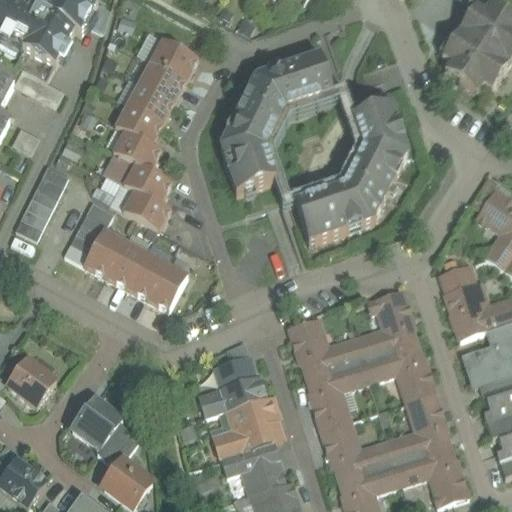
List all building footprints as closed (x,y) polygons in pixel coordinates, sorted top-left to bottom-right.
[(81,0),(52,0),(46,11),(34,4),(27,17),(3,3),(0,8),(0,39),(4,41),(0,47),(0,53),(19,63),(23,56),(55,74),(75,38),(81,41),(99,9),(81,0)] [(511,22),(490,8),(485,17),(477,11),(442,63),(451,68),(445,77),(478,99),(484,90),(492,96),(511,66),(511,22)] [(198,66),(163,47),(151,70),(186,89),(198,66)] [(55,74),(23,56),(19,63),(15,71),(47,89),(55,74)] [(315,65),(256,85),(221,154),(237,202),(276,188),(268,163),(258,158),(260,154),(266,157),(287,115),(291,117),(334,102),(327,82),(321,84),(315,65)] [(186,89),(151,70),(139,91),(174,110),(186,89)] [(0,147),(10,128),(0,122),(0,117),(15,90),(0,82),(0,81),(2,78),(0,77),(0,147)] [(174,110),(139,91),(128,112),(163,131),(174,110)] [(163,131),(128,112),(116,134),(125,139),(126,139),(152,152),(163,131)] [(392,113),(353,126),(362,151),(368,154),(366,159),(364,158),(345,195),(347,196),(345,201),(339,198),(296,212),(302,232),(308,230),(314,249),(374,229),(408,160),(392,113)] [(18,134),(10,151),(30,161),(38,143),(18,134)] [(152,152),(126,139),(125,139),(114,160),(117,162),(136,172),(136,171),(150,179),(150,178),(161,157),(152,152)] [(150,179),(136,171),(136,172),(117,162),(106,183),(113,187),(135,199),(135,198),(160,211),(172,190),(150,178),(150,179)] [(69,183),(48,173),(42,183),(43,183),(64,194),(69,183)] [(64,194),(43,183),(37,194),(59,205),(64,194)] [(59,205),(37,194),(32,205),(53,215),(59,205)] [(511,207),(495,196),(476,224),(501,240),(486,264),(505,277),(511,267),(511,207)] [(160,211),(135,198),(135,199),(124,219),(159,238),(171,217),(160,211)] [(53,215),(32,205),(27,215),(48,226),(53,215)] [(93,209),(87,220),(108,231),(114,221),(93,209)] [(48,226),(27,215),(21,226),(43,237),(48,226)] [(108,231),(87,220),(82,230),(102,241),(104,238),(105,238),(108,231)] [(43,237),(21,226),(16,237),(37,248),(43,237)] [(102,241),(82,230),(76,241),(96,252),(102,241)] [(105,238),(104,238),(102,241),(96,252),(91,262),(85,273),(106,284),(125,249),(105,238)] [(96,252),(76,241),(70,252),(91,262),(96,252)] [(146,261),(125,249),(106,284),(127,296),(146,261)] [(91,262),(70,252),(65,262),(85,273),(91,262)] [(167,272),(146,261),(127,296),(148,307),(167,272)] [(471,271),(440,281),(446,300),(472,291),(473,292),(478,291),(471,271)] [(188,283),(167,272),(148,307),(169,318),(188,283)] [(511,305),(480,315),(473,292),(472,291),(446,300),(445,300),(452,322),(451,322),(452,323),(453,323),(457,334),(456,335),(456,336),(457,335),(461,347),(489,338),(511,329),(511,305)] [(404,297),(385,304),(388,313),(407,307),(404,297)] [(387,335),(355,345),(362,367),(418,349),(414,335),(416,334),(407,307),(388,313),(385,304),(368,309),(372,320),(381,317),(387,335)] [(355,345),(324,355),(319,338),(323,337),(319,325),(308,329),(312,339),(311,339),(292,345),(300,371),(302,370),(306,385),(362,367),(355,345)] [(308,329),(288,335),(292,345),(311,339),(308,329)] [(511,329),(489,338),(495,356),(466,365),(474,392),(482,389),(511,379),(511,370),(510,364),(511,363),(511,329)] [(418,349),(362,367),(369,390),(401,380),(407,398),(403,400),(406,410),(418,406),(415,397),(434,391),(425,364),(423,364),(418,349)] [(251,365),(215,376),(221,397),(200,404),(207,425),(228,418),(228,419),(229,418),(267,406),(260,385),(257,386),(251,365)] [(56,389),(27,367),(8,393),(37,414),(56,389)] [(362,367),(306,385),(311,400),(309,400),(317,427),(337,421),(340,431),(351,427),(348,417),(344,418),(338,400),(369,390),(362,367)] [(511,379),(482,389),(486,402),(511,393),(511,379)] [(434,391),(415,397),(418,406),(437,400),(434,391)] [(511,393),(486,403),(491,417),(511,410),(511,393)] [(437,400),(418,406),(421,416),(440,410),(437,400)] [(267,407),(229,418),(235,439),(214,446),(221,467),(222,467),(272,451),(269,439),(277,437),(275,428),(280,427),(272,404),(267,406),(267,407)] [(440,410),(421,416),(418,406),(406,410),(409,421),(413,420),(419,438),(388,448),(395,470),(451,452),(446,437),(448,437),(440,410)] [(123,428),(94,407),(73,436),(101,457),(120,432),(123,428)] [(511,410),(491,417),(494,426),(488,428),(493,445),(499,443),(498,442),(511,437),(511,410)] [(337,421),(317,427),(320,437),(340,431),(337,421)] [(356,458),(350,440),(355,438),(351,427),(340,431),(343,440),(323,447),(332,474),(334,473),(339,488),(395,470),(388,448),(356,458)] [(340,431),(320,437),(323,447),(343,440),(340,431)] [(120,432),(101,457),(98,461),(108,468),(111,465),(128,442),(130,439),(120,432)] [(511,437),(498,442),(499,443),(503,457),(511,454),(511,437)] [(128,442),(111,465),(120,472),(123,468),(124,468),(139,449),(128,442)] [(272,451),(222,467),(227,484),(243,479),(251,504),(253,503),(287,493),(286,492),(279,467),(280,467),(274,450),(272,451)] [(451,452),(395,470),(402,492),(432,483),(438,500),(433,502),(436,511),(441,511),(469,503),(457,466),(455,467),(451,452)] [(511,454),(503,457),(506,466),(500,468),(506,485),(511,483),(511,454)] [(124,468),(123,468),(120,472),(104,494),(128,511),(135,511),(153,489),(124,468)] [(31,511),(47,491),(17,470),(5,485),(0,492),(0,496),(20,511),(31,511)] [(395,470),(339,488),(343,502),(341,503),(343,511),(373,511),(370,502),(402,492),(395,470)] [(287,493),(253,503),(255,511),(297,511),(290,490),(286,492),(287,493)]
